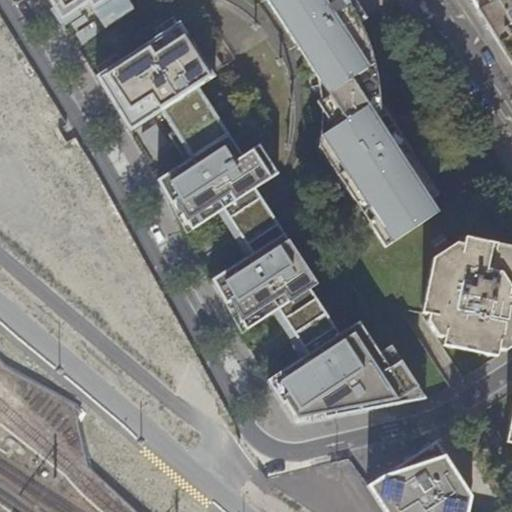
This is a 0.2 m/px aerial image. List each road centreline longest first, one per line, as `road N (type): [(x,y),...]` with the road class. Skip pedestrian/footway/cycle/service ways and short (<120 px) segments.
road 1 (residential): [(255,439),(5,0)]
road 2 (residential): [(0,256),(187,418),(255,439)]
road 3 (residential): [(511,371),(442,416),(294,453)]
road 4 (residential): [(433,0),(511,117)]
